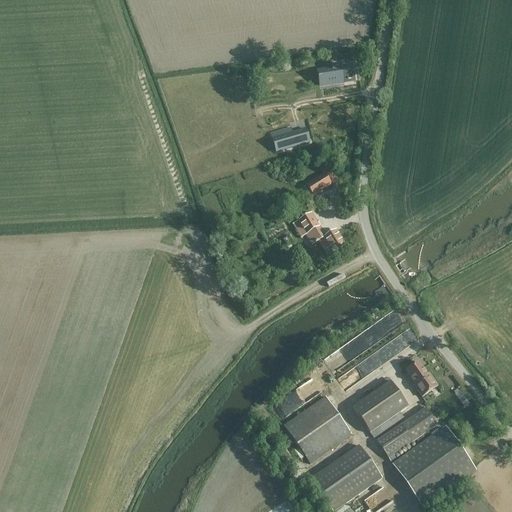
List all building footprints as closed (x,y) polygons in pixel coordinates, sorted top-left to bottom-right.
[(331,69),(317,71),(318,75),(319,75),(320,84),(343,81),(344,84),(355,82),(353,65),(331,68),(331,69)] [(305,130),(272,139),(276,153),(309,143),(305,130)] [(325,175),(307,186),(313,196),(332,185),(325,175)] [(311,214),(298,221),(306,235),(309,233),(315,244),(319,242),(322,248),(327,255),(332,252),(344,245),(336,231),(324,237),(311,214)] [(407,371),(416,385),(418,388),(416,389),(422,398),(438,387),(429,374),(428,376),(419,362),(407,371)] [(352,410),(369,435),(407,409),(390,384),(352,410)] [(285,428),(311,465),(352,438),(326,400),(285,428)] [(446,429),(441,433),(425,410),(377,444),(420,506),(473,468),(446,429)] [(310,479),(333,511),(381,479),(358,446),(310,479)]
